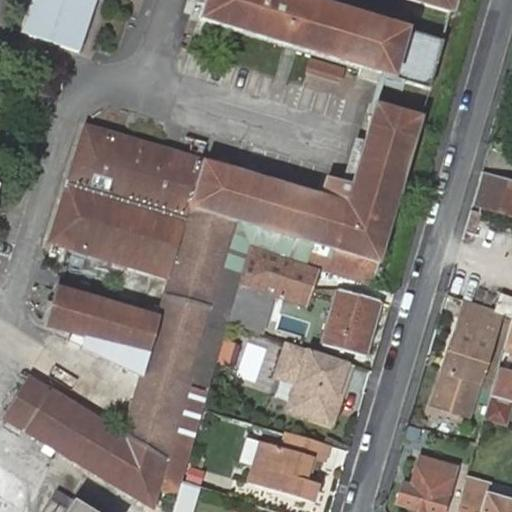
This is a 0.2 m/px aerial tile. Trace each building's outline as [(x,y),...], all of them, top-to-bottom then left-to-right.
[(30,0),(20,32),(78,53),(96,0),(30,0)] [(204,0),(199,20),(392,78),(429,89),(442,42),(407,31),(402,29),(407,11),(372,0),(204,0)] [(408,0),(451,13),(454,0),(408,0)] [(319,270),(370,286),(377,263),(419,118),(375,105),(368,128),(354,176),(350,187),(326,179),(320,197),(204,162),(85,127),(49,242),(169,279),(160,309),(158,319),(56,290),(45,328),(85,339),(82,350),(141,377),(124,436),(29,380),(4,420),(152,508),(223,267),(242,274),(249,248),(319,270)] [(482,172),(473,204),(486,208),(505,214),(511,215),(511,182),(492,176),(482,172)] [(249,248),(242,274),(228,323),(256,332),(261,334),(272,295),(306,307),(319,270),(249,248)] [(323,345),(364,356),(379,302),(338,291),(323,345)] [(511,298),(499,294),(494,311),(511,316),(511,298)] [(494,311),(466,301),(453,341),(458,342),(448,372),(444,370),(432,405),(468,416),(479,381),(489,352),(502,313),(494,311)] [(511,372),(511,316),(511,317),(503,347),(511,349),(511,366),(510,372),(511,372)] [(347,363),(289,343),(277,378),(297,384),(289,410),(332,425),(344,392),(338,390),(347,363)] [(344,392),(353,365),(347,363),(338,390),(344,392)] [(511,385),(494,380),(489,396),(511,403),(511,385)] [(489,396),(482,419),(505,425),(511,403),(489,396)] [(309,438),(287,432),(281,450),(260,444),(248,485),(312,503),(317,485),(304,481),(311,458),(324,462),(329,446),(328,444),(309,438)] [(396,504),(423,511),(441,511),(455,468),(419,458),(410,486),(403,484),(396,504)] [(465,479),(455,511),(511,511),(511,503),(486,496),(489,486),(465,479)] [(197,487),(181,482),(178,494),(194,499),(197,487)] [(189,511),(194,499),(178,494),(172,511),(189,511)] [(90,511),(72,501),(65,511),(90,511)]
